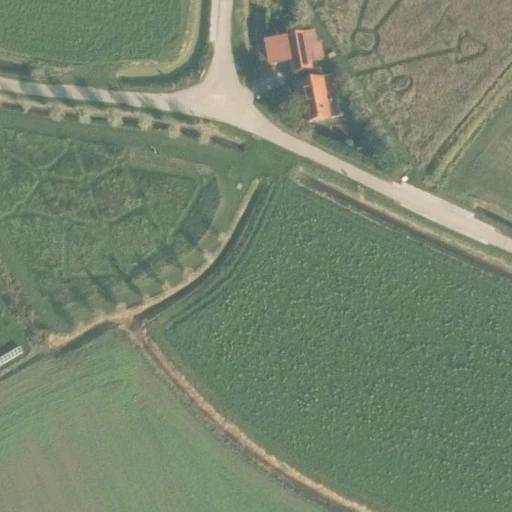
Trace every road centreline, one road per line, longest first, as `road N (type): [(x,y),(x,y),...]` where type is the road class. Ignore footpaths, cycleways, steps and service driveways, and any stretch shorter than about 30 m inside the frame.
road 1 (unclassified): [(511,248),(218,110)]
road 2 (unclassified): [(218,110),(0,84)]
